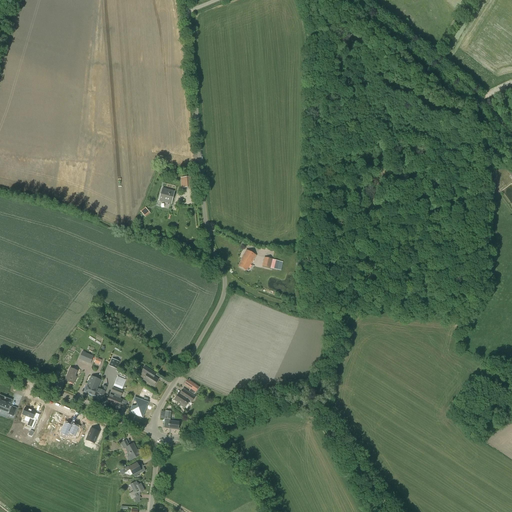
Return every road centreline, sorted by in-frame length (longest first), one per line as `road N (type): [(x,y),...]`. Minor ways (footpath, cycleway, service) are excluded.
road 1 (tertiary): [(148,431),(225,283),(205,220),(186,12)]
road 2 (unclassified): [(389,511),(324,417),(303,403),(156,440)]
road 3 (track): [(310,406),(329,358),(324,275)]
road 4 (tertiary): [(148,431),(34,383)]
